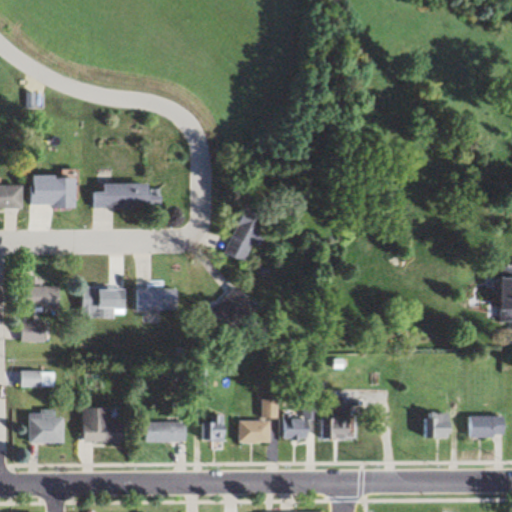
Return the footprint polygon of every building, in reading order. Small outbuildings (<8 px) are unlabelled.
[(80,178),(33,178),(33,209),(80,209),(80,178)] [(95,194),(95,209),(166,209),(166,185),(107,185),(107,194),(95,194)] [(0,210),(26,211),(26,187),(0,186),(0,210)] [(250,265),(267,218),(245,210),(227,257),(250,265)] [(511,265),(501,266),(502,322),(511,322),(511,265)] [(232,335),(261,307),(239,285),(211,314),(232,335)] [(61,287),(24,287),(24,313),(61,313),(61,287)] [(128,319),(128,288),(85,288),(85,318),(128,319)] [(180,289),(136,289),(136,310),(180,310),(180,289)] [(48,323),(21,323),(21,342),(48,342),(48,323)] [(55,372),(21,372),(21,388),(55,388),(55,372)] [(272,417),(278,417),(278,398),(262,398),(262,420),(239,421),(240,443),(273,442),(272,417)] [(303,412),(282,414),(285,440),(317,437),(313,405),(303,406),(303,412)] [(85,408),(84,441),(118,442),(119,408),(85,408)] [(65,443),(65,417),(56,417),(56,411),(29,411),(29,443),(65,443)] [(460,413),(424,413),(424,438),(460,438),(460,413)] [(210,423),(202,423),(202,442),(227,442),(227,415),(210,415),(210,423)] [(322,416),(322,438),(353,438),(353,416),(322,416)] [(469,437),(509,437),(509,416),(469,416),(469,437)] [(188,423),(151,423),(151,442),(188,442),(188,423)]
